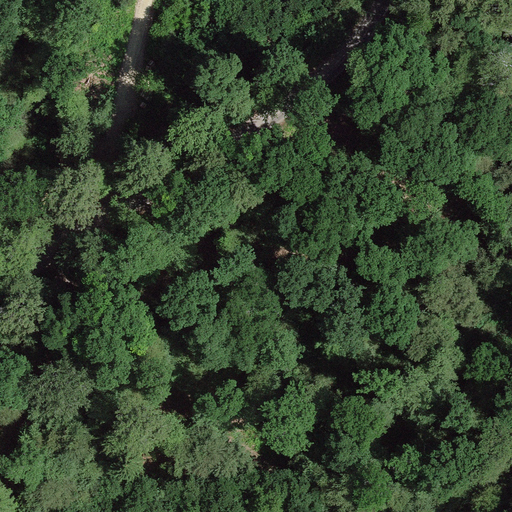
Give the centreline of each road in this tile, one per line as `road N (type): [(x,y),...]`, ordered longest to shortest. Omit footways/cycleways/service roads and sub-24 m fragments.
road 1 (unclassified): [(384,0),(306,93),(0,286)]
road 2 (track): [(0,452),(93,224)]
road 3 (track): [(146,0),(93,224)]
